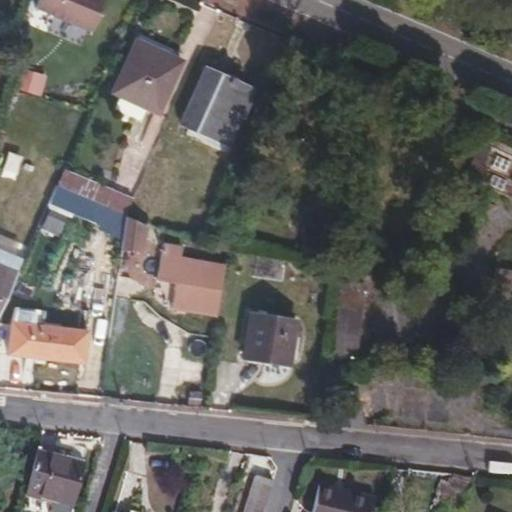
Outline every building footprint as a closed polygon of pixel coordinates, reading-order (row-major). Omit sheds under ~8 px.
[(29,0),(28,4),(91,31),(103,0),(29,0)] [(186,60),(139,39),(114,92),(161,114),(186,60)] [(15,86),(39,95),(47,75),(23,66),(15,86)] [(254,88),(208,68),(183,123),(229,145),(254,88)] [(83,98),(77,109),(87,113),(92,102),(83,98)] [(129,212),(135,197),(66,169),(59,184),(127,213),(129,212)] [(55,217),(76,224),(83,206),(61,198),(55,217)] [(198,242),(204,226),(202,225),(207,212),(198,208),(185,236),(198,242)] [(9,238),(24,244),(34,221),(19,214),(9,238)] [(127,215),(120,272),(139,275),(144,238),(146,224),(127,215)] [(160,230),(146,224),(144,238),(154,242),(160,230)] [(219,315),(227,264),(182,257),(183,246),(165,243),(159,279),(202,286),(200,296),(198,311),(219,315)] [(0,316),(15,282),(5,278),(10,267),(0,263),(0,316)] [(5,278),(15,282),(20,271),(10,267),(5,278)] [(322,353),(360,354),(362,279),(324,278),(322,353)] [(202,286),(159,279),(157,289),(200,296),(202,286)] [(13,326),(9,353),(86,361),(89,330),(48,325),(50,307),(22,304),(13,326)] [(298,320),(252,313),(244,356),(291,364),(298,320)] [(63,456),(37,449),(24,496),(74,508),(85,449),(74,446),(63,456)] [(455,511),(472,475),(454,473),(446,493),(437,511),(455,511)] [(243,511),(264,511),(274,481),(255,476),(243,511)] [(371,511),(374,498),(321,487),(315,511),(371,511)] [(432,511),(437,511),(446,493),(442,492),(440,495),(436,495),(430,509),(433,511),(432,511)]
